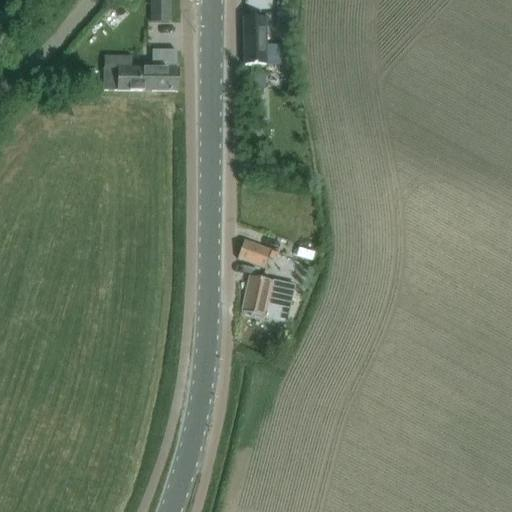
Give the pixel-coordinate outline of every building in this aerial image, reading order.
[(169,0),(149,0),(150,23),(170,23),(169,0)] [(276,13),(276,30),(289,31),(290,14),(276,13)] [(255,18),(242,18),(243,66),(255,66),(265,66),(281,65),(281,45),(265,46),(265,19),(255,18)] [(131,70),(102,69),(102,82),(102,92),(176,92),(176,69),(175,69),(175,51),(152,51),(151,70),(131,70)] [(291,194),(289,238),(308,239),(311,195),(291,194)] [(264,270),(271,251),(243,241),(236,260),(264,270)] [(289,260),(285,268),(311,279),(315,270),(289,260)] [(280,284),(255,279),(248,277),(240,312),(272,320),(280,284)]
